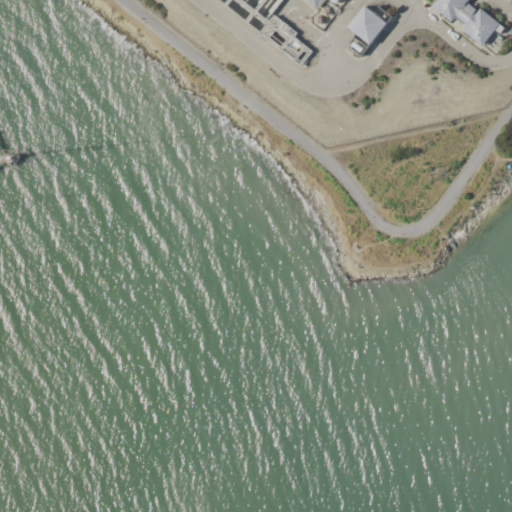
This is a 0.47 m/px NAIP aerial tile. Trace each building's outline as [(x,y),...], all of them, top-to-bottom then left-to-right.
[(305,0),(325,0),(317,10),(305,0)] [(437,0),(469,0),(468,3),(478,11),(481,8),(505,28),(501,33),(496,29),(483,46),(464,30),(469,24),(457,15),(452,21),(433,6),(437,0)] [(366,6),(388,23),(371,45),(349,28),(366,6)] [(275,15),(297,33),(294,36),(313,51),(301,66),(261,33),(267,25),(270,22),(275,15)] [(356,41),(365,48),(361,52),(353,45),(356,41)]
